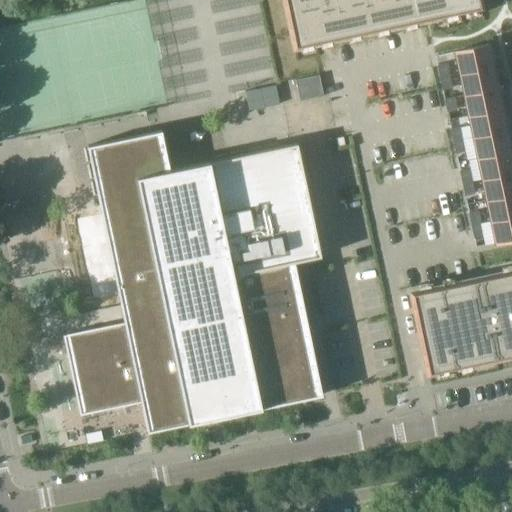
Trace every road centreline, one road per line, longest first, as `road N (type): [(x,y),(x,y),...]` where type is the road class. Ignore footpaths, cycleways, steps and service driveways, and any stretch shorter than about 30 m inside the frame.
road 1 (unclassified): [(9,504),(511,411)]
road 2 (unclassified): [(292,511),(511,471)]
